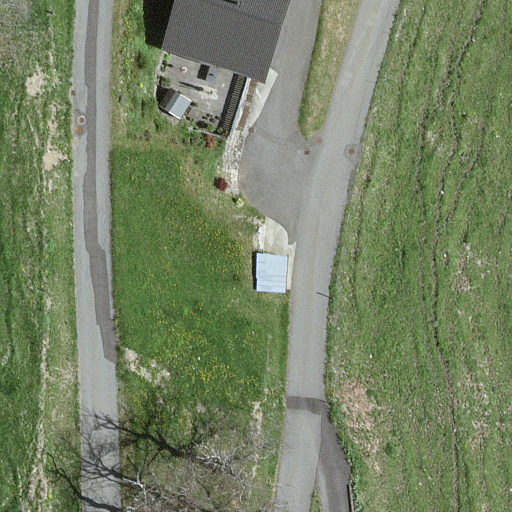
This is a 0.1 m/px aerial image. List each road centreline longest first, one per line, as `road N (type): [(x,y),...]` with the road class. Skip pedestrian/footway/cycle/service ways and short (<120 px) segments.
road 1 (residential): [(378,0),(315,240),(288,511)]
road 2 (residential): [(103,511),(94,0)]
